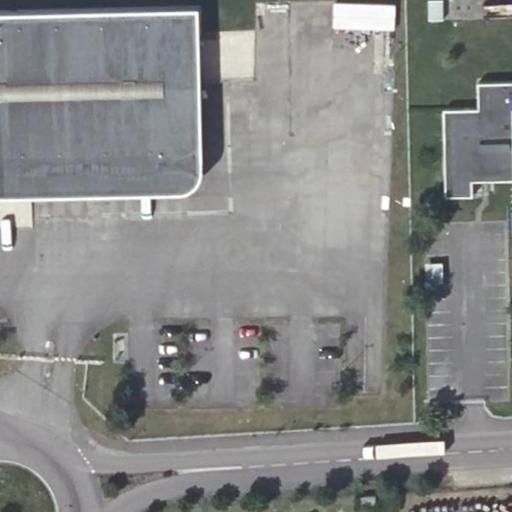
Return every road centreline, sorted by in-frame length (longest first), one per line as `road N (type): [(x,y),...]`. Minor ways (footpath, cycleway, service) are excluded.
road 1 (unclassified): [(196,470),(511,448)]
road 2 (unclassified): [(196,470),(63,459)]
